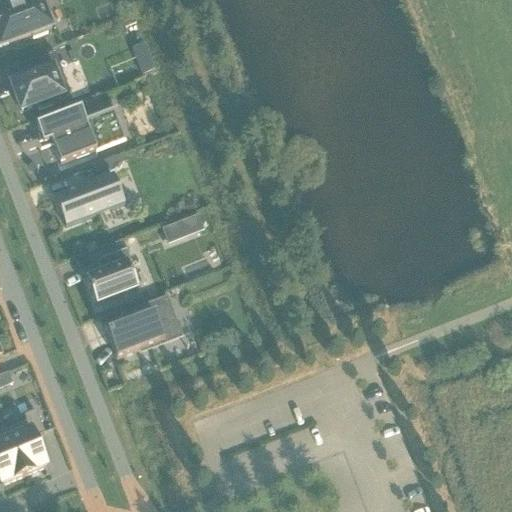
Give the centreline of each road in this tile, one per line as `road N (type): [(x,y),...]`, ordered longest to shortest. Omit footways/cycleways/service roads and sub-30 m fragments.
road 1 (residential): [(140,511),(0,150)]
road 2 (residential): [(0,248),(86,477)]
road 3 (tertiary): [(354,511),(336,462),(206,511)]
